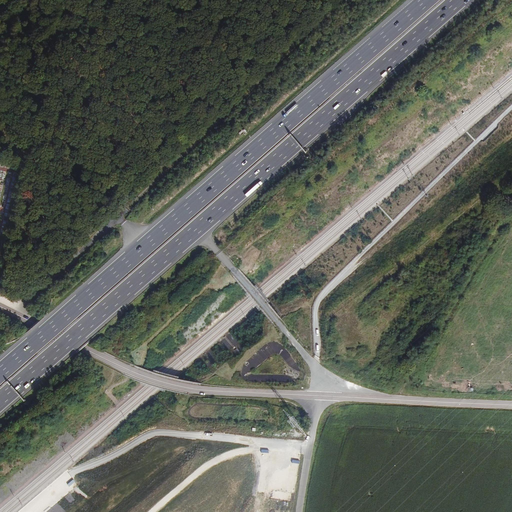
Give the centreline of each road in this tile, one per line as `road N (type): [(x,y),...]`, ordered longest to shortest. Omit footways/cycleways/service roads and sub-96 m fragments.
road 1 (motorway): [(0,401),(458,0)]
road 2 (motorway): [(426,0),(0,372)]
road 3 (track): [(339,0),(116,220)]
road 4 (secondary): [(316,395),(170,384),(35,324)]
road 5 (track): [(511,169),(315,323)]
road 6 (track): [(324,292),(511,133)]
road 7 (secondary): [(511,404),(316,395)]
